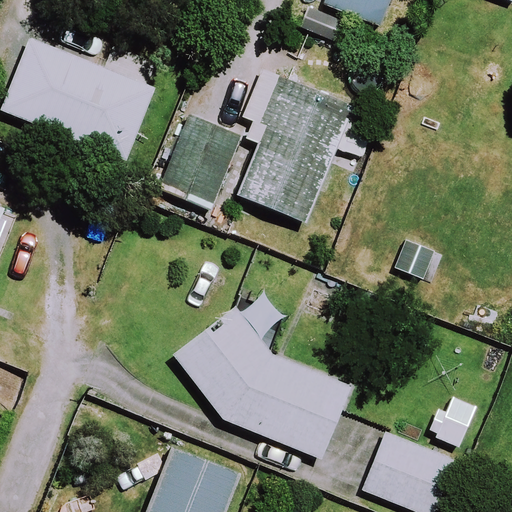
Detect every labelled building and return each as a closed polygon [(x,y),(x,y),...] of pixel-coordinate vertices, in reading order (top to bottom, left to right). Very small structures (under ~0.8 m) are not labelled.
[(385,0),(325,0),(323,8),(377,27),(385,0)] [(152,93),(28,42),(0,109),(0,114),(123,165),(152,93)] [(345,109),(280,87),(240,202),(304,225),(345,109)] [(235,140),(187,121),(159,191),(207,211),(235,140)] [(271,358),(230,313),(170,360),(178,369),(221,422),(317,462),(347,390),(271,358)] [(434,511),(453,464),(382,436),(360,493),(409,511),(434,511)] [(218,511),(232,479),(166,453),(142,511),(218,511)]
